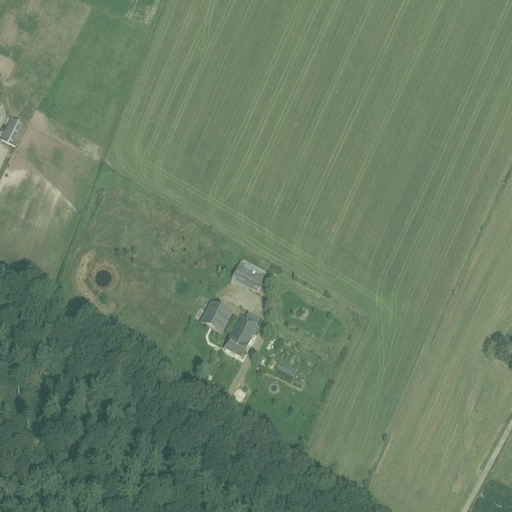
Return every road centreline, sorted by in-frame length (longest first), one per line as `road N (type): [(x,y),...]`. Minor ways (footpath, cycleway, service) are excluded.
road 1 (tertiary): [(330,511),(0,287)]
road 2 (track): [(172,405),(0,505)]
